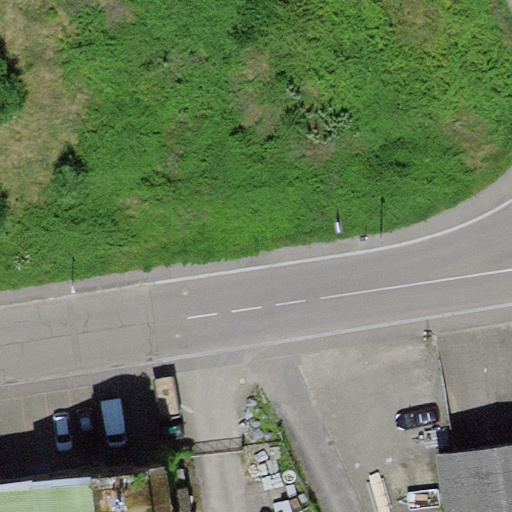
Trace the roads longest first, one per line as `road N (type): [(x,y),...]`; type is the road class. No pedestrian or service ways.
road 1 (residential): [(0,355),(262,317)]
road 2 (residential): [(262,317),(511,263)]
road 3 (residential): [(347,511),(262,317)]
